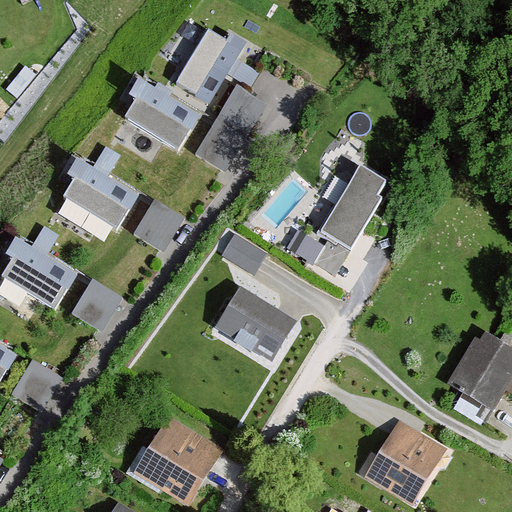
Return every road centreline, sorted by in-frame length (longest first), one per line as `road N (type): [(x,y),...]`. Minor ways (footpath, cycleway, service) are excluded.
road 1 (residential): [(0,509),(285,106)]
road 2 (residential): [(230,511),(381,262)]
